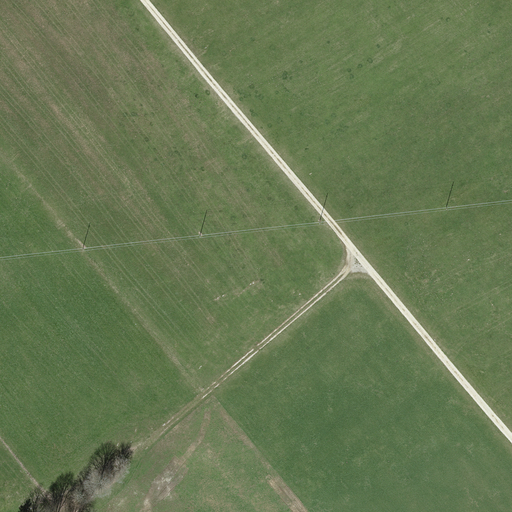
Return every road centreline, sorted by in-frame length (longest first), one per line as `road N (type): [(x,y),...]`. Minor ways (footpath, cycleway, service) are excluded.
road 1 (track): [(511,443),(141,0)]
road 2 (track): [(122,481),(170,425),(360,261)]
